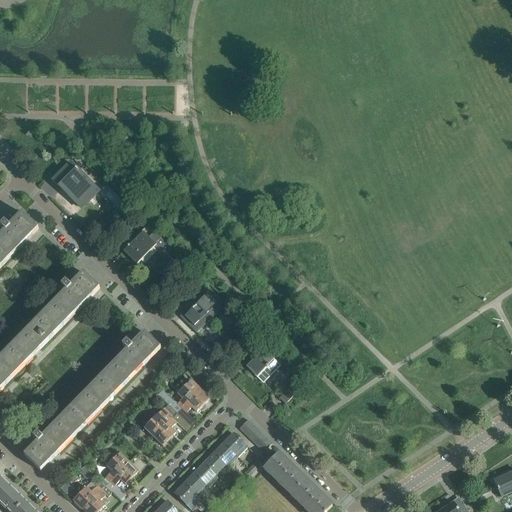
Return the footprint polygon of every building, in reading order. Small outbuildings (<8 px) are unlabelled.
[(71,164),(53,181),(61,189),(65,185),(71,191),(68,194),(67,195),(82,210),(85,206),(84,205),(95,195),(96,196),(99,192),(89,182),(85,178),(86,176),(81,170),(79,172),(71,164)] [(100,209),(106,216),(112,211),(106,204),(100,209)] [(0,268),(21,247),(31,237),(31,236),(38,229),(33,224),(28,219),(23,214),(16,221),(15,221),(13,223),(10,227),(5,223),(1,228),(5,232),(0,236),(0,268)] [(123,250),(138,264),(154,248),(177,271),(185,262),(155,232),(148,238),(141,231),(123,250)] [(0,391),(35,356),(40,350),(82,307),(92,297),(93,296),(100,289),(94,284),(89,279),(84,273),(77,281),(76,281),(71,287),(67,282),(62,287),(66,291),(62,295),(0,359),(0,391)] [(197,333),(225,305),(208,289),(180,317),(197,333)] [(240,320),(212,349),(217,354),(245,325),(240,320)] [(32,449),(25,456),(30,461),(36,466),(41,472),(48,464),(49,463),(58,454),(143,367),(154,356),(161,349),(155,344),(150,338),(145,333),(138,340),(132,346),(127,342),(126,344),(123,347),(127,351),(124,354),(44,437),(43,438),(38,434),(34,439),(38,443),(32,449)] [(256,358),(247,367),(263,382),(275,370),(280,365),(278,363),(266,351),(265,351),(260,346),(260,345),(252,354),(256,358)] [(280,399),(285,405),(307,383),(301,377),(280,399)] [(183,399),(179,404),(174,401),(163,391),(158,396),(168,406),(177,414),(200,390),(191,381),(178,394),(183,399)] [(200,390),(177,414),(187,424),(191,428),(196,422),(187,413),(194,406),(199,410),(210,400),(200,390)] [(168,406),(164,410),(173,418),(177,414),(168,406)] [(146,427),(145,429),(154,438),(156,436),(173,418),(164,410),(164,409),(146,427)] [(156,436),(154,438),(163,447),(165,445),(175,434),(171,430),(177,423),(182,428),(187,433),(192,429),(191,428),(187,424),(177,414),(173,418),(156,436)] [(254,426),(248,421),(240,429),(246,435),(254,426)] [(250,439),(258,430),(254,426),(246,435),(250,439)] [(254,443),(263,435),(258,430),(250,439),(254,443)] [(224,445),(238,458),(248,448),(234,435),(230,439),(229,438),(223,444),(224,445)] [(259,448),(267,439),(263,435),(254,443),(259,448)] [(264,453),(265,452),(272,444),(267,439),(259,448),(264,453)] [(219,448),(213,454),(214,455),(215,455),(225,465),(228,468),(238,458),(224,445),(220,449),(219,448)] [(106,479),(102,483),(106,487),(110,482),(129,463),(120,454),(109,465),(114,470),(106,478),(106,479)] [(279,454),(267,467),(265,469),(290,494),(305,480),(279,454)] [(215,455),(214,455),(211,459),(209,458),(208,458),(203,464),(205,465),(216,475),(225,465),(215,455)] [(97,462),(94,458),(88,464),(89,466),(91,467),(97,462)] [(110,482),(106,487),(111,491),(113,493),(121,501),(126,496),(116,486),(123,478),(128,483),(139,472),(129,463),(110,482)] [(219,479),(216,475),(205,465),(201,469),(199,468),(193,474),(195,475),(206,486),(209,489),(219,479)] [(249,469),(254,473),(258,469),(254,465),(249,469)] [(249,478),(254,473),(249,469),(245,474),(249,478)] [(511,473),(494,482),(501,497),(511,492),(511,473)] [(185,485),(196,496),(206,486),(195,475),(191,479),(190,478),(184,484),(185,485)] [(0,503),(9,511),(15,511),(25,502),(1,478),(0,478),(0,503)] [(327,511),(332,507),(305,480),(290,494),(308,511),(327,511)] [(93,482),(74,501),(83,511),(102,491),(93,482)] [(67,484),(61,489),(62,490),(67,495),(72,489),(68,485),(67,484)] [(180,488),(174,494),(186,506),(191,510),(201,500),(196,496),(185,485),(181,489),(180,488)] [(230,489),(234,493),(238,489),(234,485),(230,489)] [(102,491),(83,511),(84,511),(99,511),(103,509),(98,504),(101,501),(107,495),(109,498),(113,493),(111,491),(106,487),(102,491)] [(230,498),(234,493),(230,489),(225,494),(230,498)] [(36,511),(25,502),(15,511),(36,511)] [(178,511),(168,502),(164,507),(163,505),(157,511),(178,511)] [(440,511),(468,511),(467,510),(467,511),(459,511),(454,503),(440,511)]
